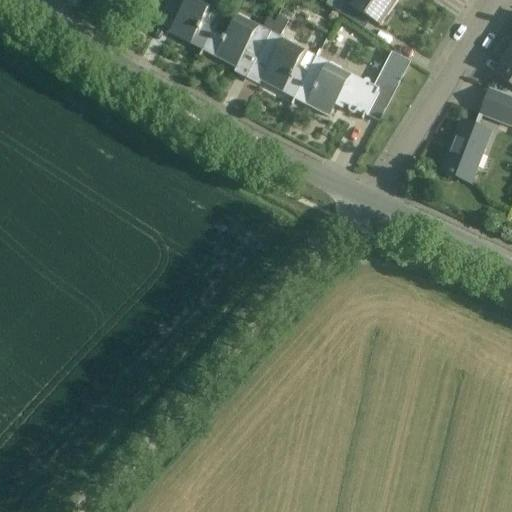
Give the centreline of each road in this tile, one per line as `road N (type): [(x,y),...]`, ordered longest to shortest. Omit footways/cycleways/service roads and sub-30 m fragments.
road 1 (unclassified): [(87,511),(368,203)]
road 2 (unclassified): [(368,203),(147,83),(22,0)]
road 3 (residential): [(368,203),(499,0)]
road 4 (unclassified): [(511,267),(368,203)]
